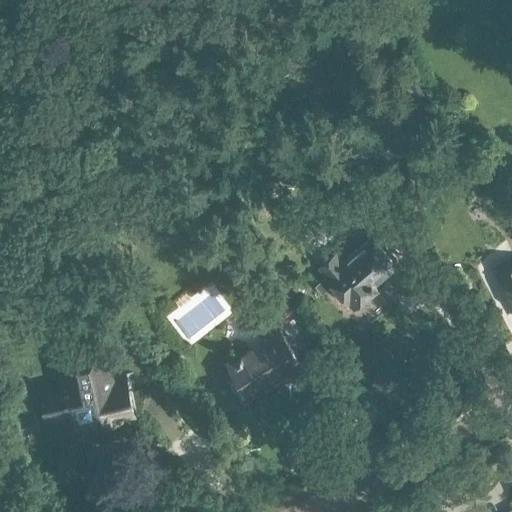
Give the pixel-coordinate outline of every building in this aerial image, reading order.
[(354,176),(353,177),(343,186),(333,194),(352,216),(373,199),(354,176)] [(336,251),(318,266),(328,276),(326,277),(333,284),(332,289),(337,294),(341,294),(353,308),(363,299),(367,299),(373,295),(373,291),(377,286),(375,284),(400,262),(376,234),(344,262),(337,254),(336,251)] [(511,260),(495,269),(503,286),(506,285),(511,297),(511,260)] [(298,306),(279,282),(262,296),(282,320),(298,306)] [(250,390),(253,395),(302,363),(276,324),(278,323),(273,317),(259,326),(267,338),(229,362),(248,391),(250,390)] [(58,435),(124,420),(124,419),(137,416),(127,371),(113,374),(108,348),(56,360),(60,379),(39,384),(48,425),(56,423),(58,435)]
